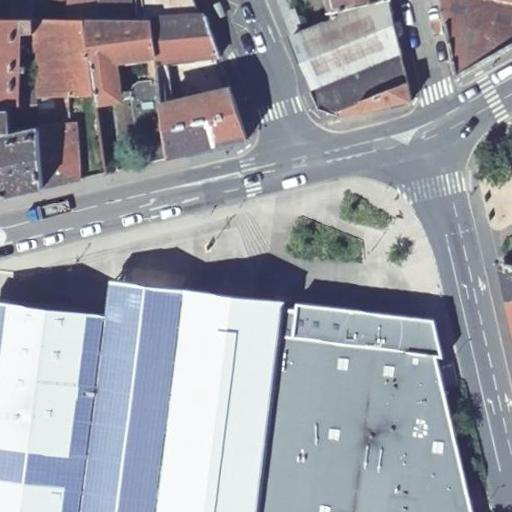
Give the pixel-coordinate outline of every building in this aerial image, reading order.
[(33,0),(10,0),(10,20),(31,20),(33,20),(33,0)] [(52,0),(51,20),(84,20),(131,21),(131,0),(52,0)] [(141,0),(142,21),(151,21),(201,17),(193,0),(141,0)] [(390,0),(327,0),(331,14),(324,16),(325,25),(290,39),(318,109),(332,114),(334,118),(413,100),(390,0)] [(511,47),(511,0),(441,0),(459,78),(511,47)] [(206,17),(201,17),(151,21),(156,56),(157,61),(220,56),(206,17)] [(0,19),(0,104),(36,103),(36,98),(34,66),(26,67),(27,71),(18,72),(15,40),(33,39),(31,20),(10,20),(0,19)] [(51,20),(33,20),(31,20),(33,39),(34,66),(36,98),(95,93),(84,20),(51,20)] [(111,62),(156,56),(151,21),(142,21),(131,21),(84,20),(95,93),(96,103),(116,100),(111,62)] [(163,107),(159,78),(140,81),(141,97),(146,97),(148,117),(164,115),(163,107)] [(166,132),(169,158),(248,139),(230,86),(224,88),(225,92),(163,107),(164,115),(166,132)] [(36,103),(0,104),(0,197),(42,187),(38,130),(5,140),(5,135),(9,134),(12,130),(12,120),(37,115),(36,103)] [(38,130),(42,187),(79,178),(76,138),(73,124),(69,119),(38,122),(38,130)] [(169,158),(166,132),(136,136),(139,164),(169,158)] [(497,267),(505,299),(511,297),(511,262),(504,261),(497,267)] [(92,301),(0,289),(0,511),(473,511),(441,371),(437,355),(445,356),(435,318),(298,301),(297,307),(284,305),(285,299),(263,296),(244,294),(231,293),(185,286),(148,282),(113,278),(111,293),(109,309),(91,307),(92,301)]
